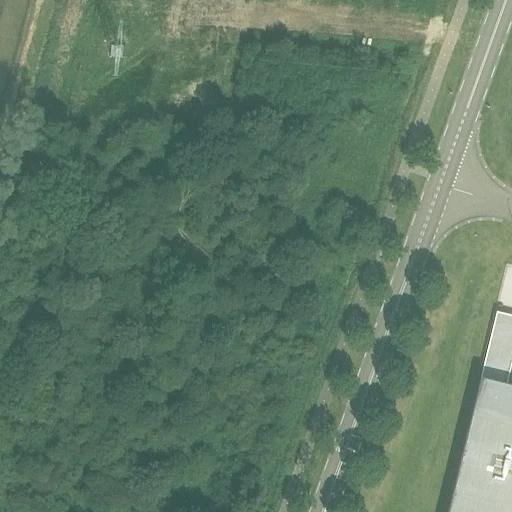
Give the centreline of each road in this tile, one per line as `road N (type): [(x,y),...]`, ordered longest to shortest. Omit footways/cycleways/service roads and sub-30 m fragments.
road 1 (tertiary): [(323,511),(439,185)]
road 2 (tertiary): [(439,185),(505,0)]
